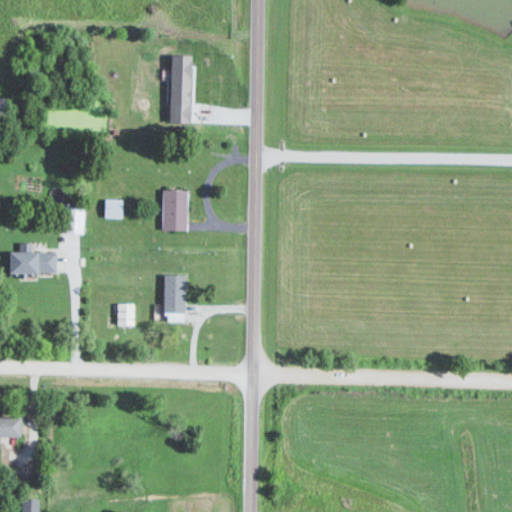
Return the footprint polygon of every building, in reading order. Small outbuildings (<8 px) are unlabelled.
[(8,96),(0,96),(0,114),(8,114),(8,96)] [(185,230),(185,189),(160,189),(160,230),(185,230)] [(121,217),(121,198),(102,198),(102,217),(121,217)] [(82,206),(61,206),(61,233),(82,233),(82,206)] [(4,251),(4,272),(54,272),(54,251),(31,251),(31,242),(17,242),(17,251),(4,251)] [(161,320),(181,320),(181,274),(161,274),(161,320)] [(18,415),(0,415),(0,435),(18,436),(18,415)]
